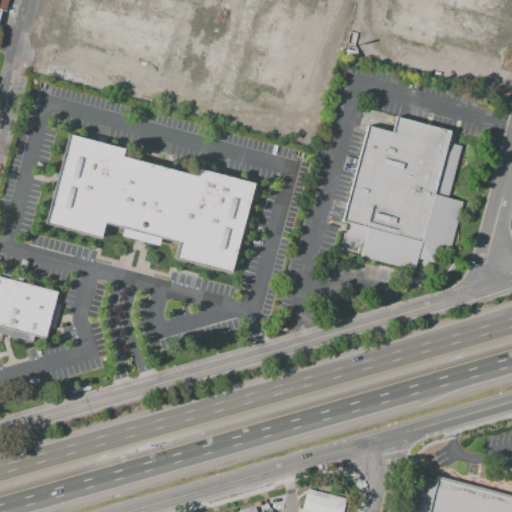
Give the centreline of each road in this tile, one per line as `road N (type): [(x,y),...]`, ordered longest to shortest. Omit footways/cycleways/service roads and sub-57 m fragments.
road 1 (motorway): [(511,321),(0,474)]
road 2 (tertiary): [(511,279),(0,430)]
road 3 (motorway): [(0,508),(511,361)]
road 4 (tertiary): [(139,511),(511,404)]
road 5 (residential): [(480,290),(511,168)]
